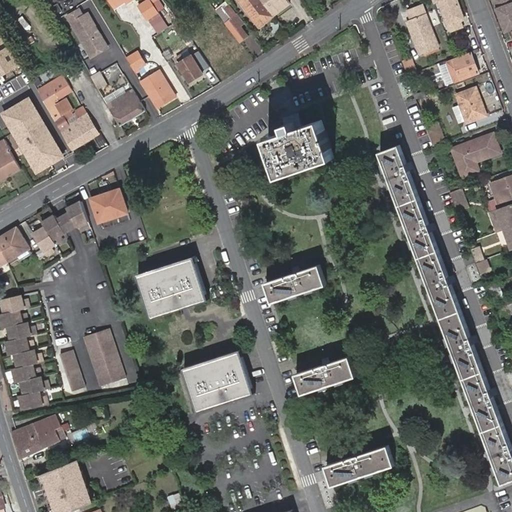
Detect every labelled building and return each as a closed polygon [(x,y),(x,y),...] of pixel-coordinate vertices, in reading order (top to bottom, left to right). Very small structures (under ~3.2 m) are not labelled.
[(110,0),(116,10),(131,0),(110,0)] [(162,0),(143,0),(138,4),(157,32),(169,23),(160,10),(166,5),(162,0)] [(239,0),(259,26),(273,15),(261,0),(239,0)] [(261,0),(273,15),(273,16),(283,9),(281,6),(287,1),(286,0),(261,0)] [(459,17),(463,15),(457,0),(433,0),(434,3),(440,0),(451,31),(463,27),(461,21),(459,17)] [(511,0),(492,0),(504,32),(511,30),(511,0)] [(225,22),(240,41),(246,36),(238,26),(241,24),(227,5),(222,9),(217,12),(225,22)] [(406,21),(419,55),(437,50),(421,6),(407,12),(410,20),(406,21)] [(82,18),(79,11),(67,18),(91,58),(107,48),(99,34),(98,35),(95,30),(96,29),(87,15),(82,18)] [(162,29),(169,39),(178,34),(170,23),(162,29)] [(0,25),(0,45),(8,41),(0,25)] [(10,44),(0,49),(0,79),(23,67),(10,44)] [(170,48),(162,53),(169,63),(176,58),(170,48)] [(139,49),(125,57),(135,73),(149,65),(139,49)] [(185,61),(191,57),(188,53),(182,57),(185,61)] [(472,54),(447,63),(454,82),(479,73),(472,54)] [(201,71),(191,57),(185,61),(182,57),(176,61),(190,82),(198,76),(202,74),(201,71)] [(409,58),(401,61),(407,76),(410,75),(414,73),(409,58)] [(104,71),(92,79),(98,90),(111,82),(104,71)] [(160,71),(158,72),(173,98),(176,96),(160,71)] [(158,72),(141,82),(148,94),(157,108),(173,98),(158,72)] [(417,72),(414,73),(410,75),(416,92),(423,89),(417,72)] [(46,105),(72,149),(98,133),(87,114),(68,125),(63,116),(64,115),(53,95),(56,94),(60,100),(74,92),(63,75),(37,91),(43,101),(46,105)] [(488,115),(478,87),(458,95),(461,103),(468,122),(468,123),(488,115)] [(108,106),(120,126),(146,110),(134,90),(108,106)] [(30,95),(1,112),(38,174),(67,156),(30,95)] [(468,122),(461,103),(451,107),(457,126),(468,122)] [(323,121),(269,139),(281,177),(335,159),(323,121)] [(426,126),(428,132),(439,128),(437,122),(426,126)] [(428,132),(433,146),(444,142),(439,128),(428,132)] [(453,149),(463,177),(479,171),(476,162),(501,153),(493,135),(453,149)] [(11,150),(13,149),(7,139),(0,142),(0,182),(22,169),(11,150)] [(492,449),(505,483),(511,480),(511,444),(401,145),(381,153),(492,449)] [(500,203),(511,198),(511,176),(493,184),(500,203)] [(459,190),(451,193),(456,207),(464,204),(459,190)] [(100,223),(128,214),(120,191),(92,200),(100,223)] [(243,210),(253,207),(250,198),(240,201),(243,210)] [(511,204),(501,209),(505,221),(498,223),(501,232),(506,230),(511,227),(511,204)] [(74,210),(76,213),(77,217),(75,218),(81,229),(84,234),(92,231),(84,206),(74,210)] [(67,217),(61,221),(69,235),(75,232),(81,229),(75,218),(77,217),(76,213),(67,217)] [(49,229),(36,236),(49,258),(57,254),(54,249),(67,243),(64,238),(69,235),(61,221),(59,217),(46,224),(49,229)] [(0,238),(0,267),(31,249),(18,228),(0,238)] [(481,255),(475,258),(477,263),(483,261),(481,255)] [(195,257),(139,275),(154,318),(209,300),(195,257)] [(483,261),(477,263),(480,272),(488,269),(485,260),(483,261)] [(321,266),(268,283),(274,303),(328,286),(321,266)] [(488,289),(493,303),(504,298),(499,285),(488,289)] [(22,296),(2,301),(6,314),(20,311),(31,309),(28,300),(24,302),(22,296)] [(508,310),(511,319),(511,299),(503,303),(506,311),(508,310)] [(22,316),(20,311),(6,314),(1,315),(4,329),(9,328),(28,323),(27,314),(22,316)] [(29,327),(28,323),(9,328),(12,340),(27,337),(36,335),(34,326),(29,327)] [(110,328),(86,336),(102,386),(127,378),(110,328)] [(12,340),(7,341),(11,355),(16,354),(35,349),(33,340),(28,341),(27,337),(12,340)] [(36,353),(35,349),(16,354),(19,367),(33,363),(44,361),(41,352),(36,353)] [(75,349),(61,354),(74,392),(88,387),(75,349)] [(200,411),(256,393),(242,350),(186,369),(200,411)] [(351,357),(298,374),(304,393),(358,376),(351,357)] [(34,368),(33,363),(19,367),(14,368),(17,382),(22,380),(42,375),(39,367),(34,368)] [(43,380),(42,375),(22,380),(25,394),(40,390),(50,387),(47,378),(43,380)] [(41,395),(40,390),(25,394),(21,395),(24,409),(49,405),(46,394),(41,395)] [(13,433),(21,459),(45,449),(63,442),(58,431),(63,429),(60,422),(57,415),(13,433)] [(60,422),(63,429),(69,427),(66,420),(60,422)] [(67,441),(63,429),(58,431),(63,442),(67,441)] [(335,485),(396,465),(390,445),(329,466),(335,485)] [(41,473),(56,511),(64,511),(94,501),(78,459),(41,473)]
